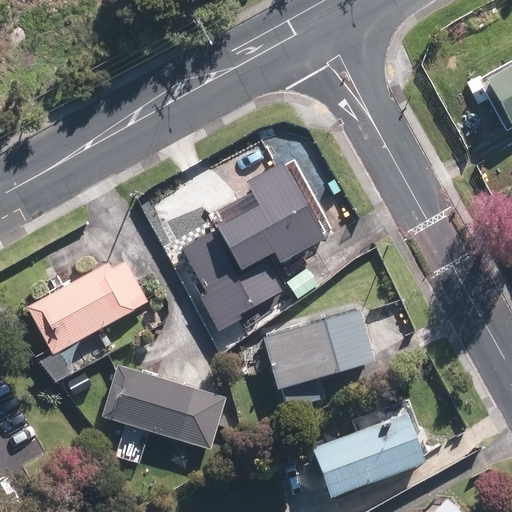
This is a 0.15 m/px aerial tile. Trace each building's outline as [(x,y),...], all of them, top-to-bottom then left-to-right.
[(511,66),(479,85),(502,126),(511,119),(511,66)] [(314,239),(273,169),(241,187),(251,206),(206,232),(230,274),(273,249),(279,259),(314,239)] [(103,269),(28,309),(50,351),(138,305),(119,269),(107,276),(103,269)] [(245,305),(254,324),(276,312),(267,294),(245,305)] [(233,317),(207,331),(219,354),(245,340),(233,317)] [(349,318),(261,342),(273,387),(362,363),(349,318)] [(194,392),(115,370),(102,417),(197,444),(209,404),(192,399),(194,392)] [(397,420),(308,453),(324,496),(413,462),(397,420)]
